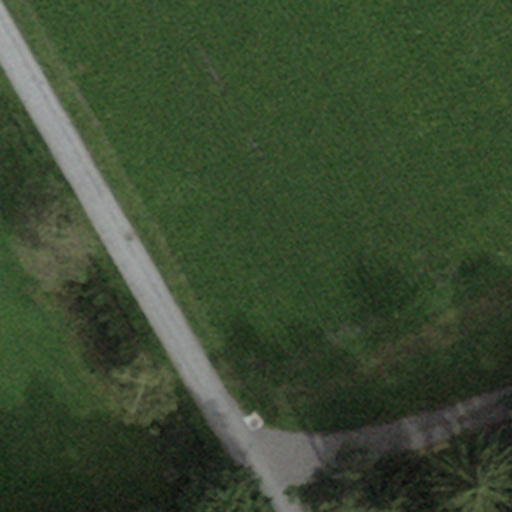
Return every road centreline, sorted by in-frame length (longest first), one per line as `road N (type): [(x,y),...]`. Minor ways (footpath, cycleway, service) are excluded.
road 1 (track): [(0,53),(262,511)]
road 2 (track): [(511,408),(261,509)]
